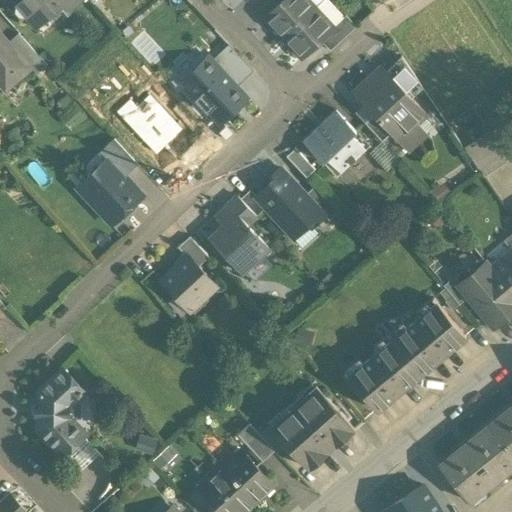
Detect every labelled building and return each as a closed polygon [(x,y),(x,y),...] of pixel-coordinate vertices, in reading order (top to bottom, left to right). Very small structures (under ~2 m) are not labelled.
[(11,0),(15,5),(14,12),(19,17),(25,17),(26,16),(35,27),(60,5),(59,4),(60,3),(57,0),(11,0)] [(79,0),(57,0),(60,3),(59,4),(60,5),(66,12),(79,0)] [(283,0),(282,1),(263,18),(282,39),(314,9),(305,0),(283,0)] [(314,9),(282,39),(301,59),(320,41),(333,29),(332,29),(314,9)] [(345,17),(332,29),(333,29),(320,41),(329,51),(355,27),(345,17)] [(0,67),(6,74),(23,59),(7,42),(0,33),(0,67)] [(38,57),(17,33),(7,42),(23,59),(28,65),(38,57)] [(211,63),(235,88),(252,72),(229,47),(211,63)] [(422,88),(400,57),(385,72),(411,99),(422,88)] [(207,58),(181,82),(195,98),(193,100),(206,113),(208,112),(220,124),(246,100),(235,88),(211,63),(207,58)] [(385,72),(381,67),(352,93),(373,116),(390,134),(407,152),(434,127),(426,115),(385,72)] [(147,85),(116,115),(156,156),(175,138),(187,127),(180,120),(147,85)] [(94,128),(73,106),(61,118),(81,140),(94,128)] [(369,147),(335,110),(302,141),(336,178),(369,147)] [(193,157),(213,139),(188,112),(180,120),(187,127),(175,138),(193,157)] [(390,134),(373,116),(364,123),(381,142),(390,134)] [(506,163),(486,133),(463,149),(484,178),(506,163)] [(137,164),(113,139),(100,152),(106,159),(107,158),(124,176),(137,164)] [(380,141),(371,153),(385,164),(394,153),(380,141)] [(314,170),(294,149),(285,157),(305,178),(314,170)] [(106,159),(93,171),(100,179),(83,195),(111,224),(142,195),(124,176),(107,158),(106,159)] [(305,195),(279,168),(268,179),(271,182),(255,196),(254,197),(264,208),(293,239),(308,225),(311,228),(323,216),(324,216),(305,195)] [(338,213),(313,187),(305,195),(324,216),(323,216),(328,222),(338,213)] [(264,208),(254,197),(255,196),(249,190),(239,199),(256,216),(264,208)] [(239,199),(237,196),(227,206),(234,214),(236,213),(246,225),(256,216),(239,199)] [(227,206),(225,205),(194,233),(207,248),(212,244),(240,274),(268,249),(246,225),(236,213),(234,214),(227,206)] [(511,234),(503,242),(510,251),(511,250),(511,251),(511,234)] [(208,257),(189,237),(177,248),(184,256),(185,255),(197,267),(208,257)] [(511,251),(511,250),(510,251),(490,268),(511,295),(511,251)] [(184,256),(176,264),(177,265),(161,280),(189,311),(215,287),(197,267),(185,255),(184,256)] [(457,285),(467,297),(493,328),(511,312),(511,295),(490,268),(485,262),(457,285)] [(457,285),(453,279),(443,287),(458,305),(467,297),(457,285)] [(432,299),(417,311),(421,316),(406,328),(402,324),(388,336),(420,375),(465,338),(432,299)] [(388,336),(373,347),(377,352),(362,365),(358,360),(343,372),(376,412),(420,375),(388,336)] [(62,370),(38,392),(38,406),(35,405),(35,416),(38,416),(37,429),(62,456),(84,435),(67,417),(61,419),(62,404),(67,406),(83,392),(62,370)] [(317,389),(272,429),(286,446),(307,470),(353,429),(317,389)] [(511,406),(489,425),(511,453),(511,406)] [(260,436),(249,424),(237,435),(262,462),(274,451),(260,436)] [(511,467),(511,453),(489,425),(439,464),(469,502),(511,467)] [(272,429),(270,427),(260,436),(274,451),(276,454),(286,446),(272,429)] [(273,486),(240,451),(221,468),(253,504),(273,486)] [(244,511),(253,504),(221,468),(199,489),(212,503),(211,506),(212,509),(213,510),(214,511),(244,511)] [(439,511),(423,486),(381,511),(439,511)] [(0,501),(0,511),(25,511),(8,494),(0,501)]
